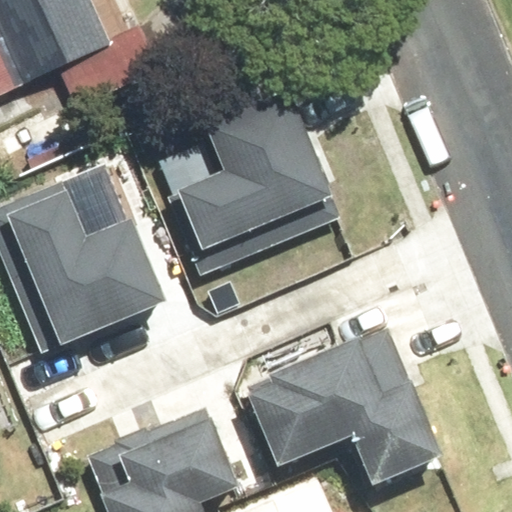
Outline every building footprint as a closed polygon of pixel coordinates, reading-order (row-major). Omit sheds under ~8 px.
[(0,0),(0,95),(129,41),(111,0),(0,0)] [(344,220),(288,80),(208,112),(231,169),(178,190),(212,273),(344,220)] [(63,174),(0,199),(0,247),(40,346),(173,293),(139,210),(86,231),(63,174)] [(378,479),(442,451),(385,321),(243,382),(279,465),(357,432),(378,479)] [(74,484),(85,511),(202,511),(195,494),(238,476),(208,404),(88,454),(97,475),(74,484)] [(327,511),(315,480),(236,511),(327,511)]
